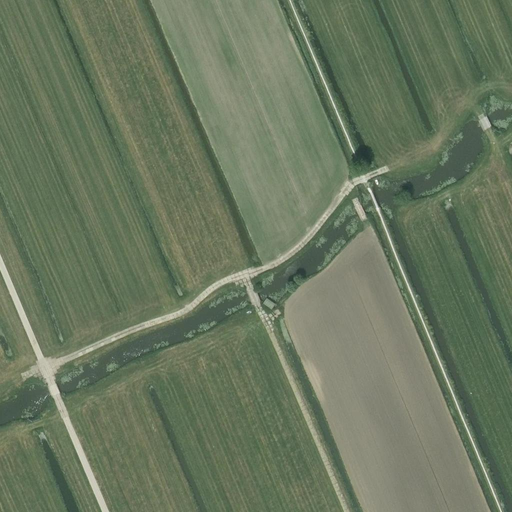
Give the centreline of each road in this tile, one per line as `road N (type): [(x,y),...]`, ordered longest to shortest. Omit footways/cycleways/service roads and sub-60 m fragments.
road 1 (track): [(0,393),(292,254),(351,185),(425,162),(481,112)]
road 2 (track): [(105,511),(0,257)]
